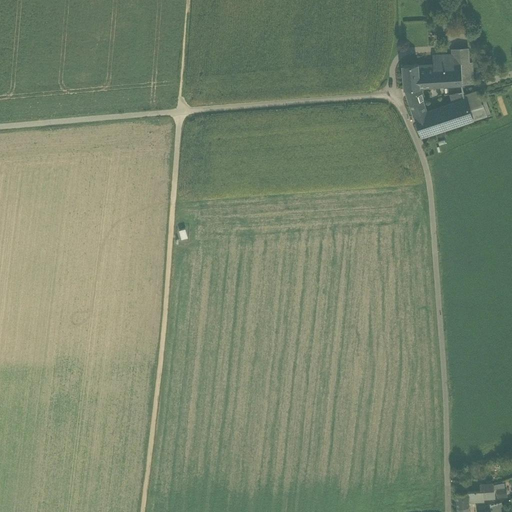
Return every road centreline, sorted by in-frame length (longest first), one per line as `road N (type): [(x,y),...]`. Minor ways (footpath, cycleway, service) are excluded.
road 1 (unclassified): [(0,125),(395,94),(431,182),(447,511)]
road 2 (track): [(143,511),(179,111)]
